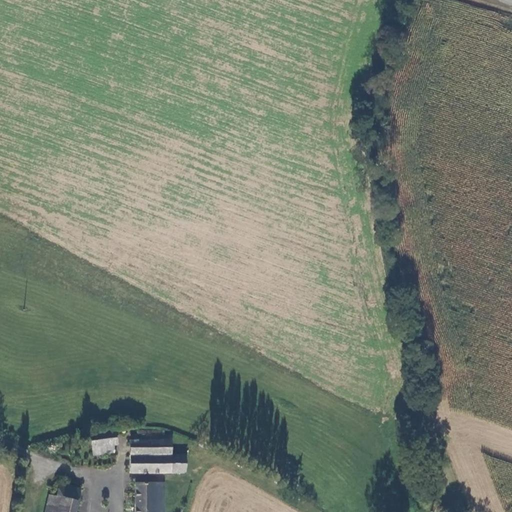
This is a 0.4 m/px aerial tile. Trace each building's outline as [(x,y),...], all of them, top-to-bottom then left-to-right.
[(92,436),(94,449),(114,445),(118,444),(115,431),(92,436)] [(131,436),(131,455),(172,455),(172,436),(131,436)] [(114,445),(94,449),(96,456),(115,453),(114,445)] [(132,473),(186,473),(186,455),(172,455),(131,455),(132,473)] [(166,511),(166,483),(137,483),(136,511),(166,511)] [(61,484),(58,496),(77,500),(80,489),(61,484)] [(58,496),(48,493),(43,511),(76,511),(79,501),(77,500),(58,496)]
